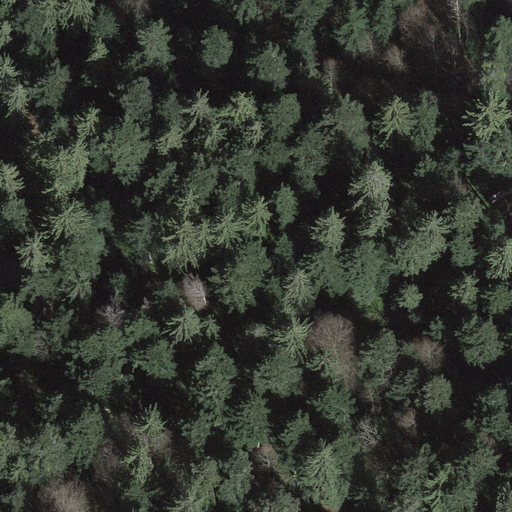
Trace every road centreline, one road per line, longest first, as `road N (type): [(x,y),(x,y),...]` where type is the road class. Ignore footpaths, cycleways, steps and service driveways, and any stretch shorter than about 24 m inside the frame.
road 1 (track): [(511,108),(338,85),(249,88),(39,132),(0,148)]
road 2 (track): [(391,511),(479,438),(511,365)]
